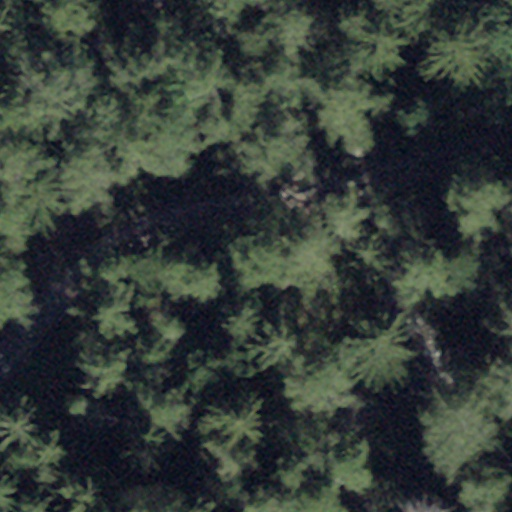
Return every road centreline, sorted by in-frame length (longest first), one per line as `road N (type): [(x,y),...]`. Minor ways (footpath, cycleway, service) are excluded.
road 1 (track): [(0,355),(96,259),(181,218),(396,180),(511,118)]
road 2 (track): [(0,110),(168,0)]
